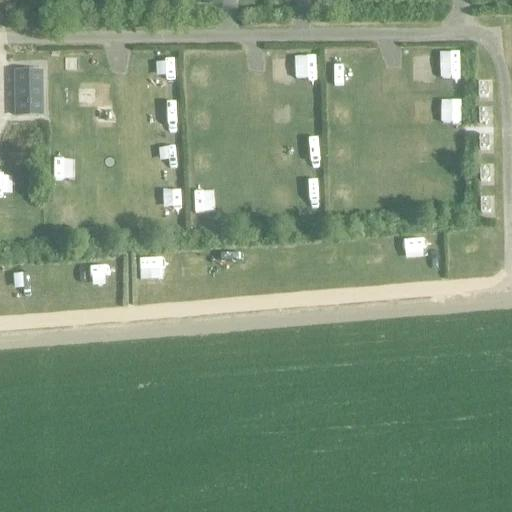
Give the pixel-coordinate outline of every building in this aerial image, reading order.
[(336,66),(355,66),(355,45),(336,45),(336,66)] [(430,51),(408,50),(407,73),(429,74),(430,51)] [(172,51),(144,51),(144,69),(172,69),(172,51)] [(270,54),(269,76),(289,77),(289,55),(270,54)] [(187,57),(187,78),(209,78),(209,56),(187,57)] [(17,117),(41,117),(40,73),(16,73),(17,117)] [(77,102),(103,103),(104,80),(78,79),(77,102)] [(410,93),(409,116),(430,117),(431,95),(410,93)] [(352,120),(352,94),(329,94),(329,120),(352,120)] [(212,119),(213,102),(188,101),(187,118),(212,119)] [(306,116),(306,104),(278,105),(278,117),(306,116)] [(173,125),(172,105),(141,106),(142,127),(173,125)] [(174,161),(171,138),(152,141),(155,163),(174,161)] [(202,163),(213,164),(214,138),(202,138),(202,163)] [(353,138),(331,139),(332,155),(354,155),(353,138)] [(72,150),(57,150),(57,167),(72,167),(72,150)] [(0,169),(0,188),(10,189),(11,170),(0,169)] [(410,194),(431,193),(431,170),(409,170),(410,194)] [(331,175),(330,194),(352,195),(353,176),(331,175)] [(190,183),(191,203),(212,202),(211,183),(190,183)] [(152,189),(157,211),(178,206),(173,184),(152,189)] [(92,214),(91,193),(55,193),(56,215),(92,214)] [(0,205),(0,228),(8,229),(8,206),(0,205)] [(424,258),(425,235),(404,235),(404,258),(424,258)] [(376,267),(395,266),(394,238),(375,239),(376,267)] [(258,243),(233,243),(234,270),(259,270),(258,243)] [(281,271),(291,269),(286,246),(276,248),(281,271)] [(337,247),(322,250),(324,260),(339,258),(337,247)] [(184,272),(201,272),(200,251),(183,251),(184,272)] [(99,273),(99,259),(77,259),(77,274),(99,273)] [(141,259),(141,281),(164,281),(163,259),(141,259)] [(0,294),(16,294),(15,263),(0,263),(0,294)] [(54,267),(40,266),(39,287),(53,287),(54,267)]
